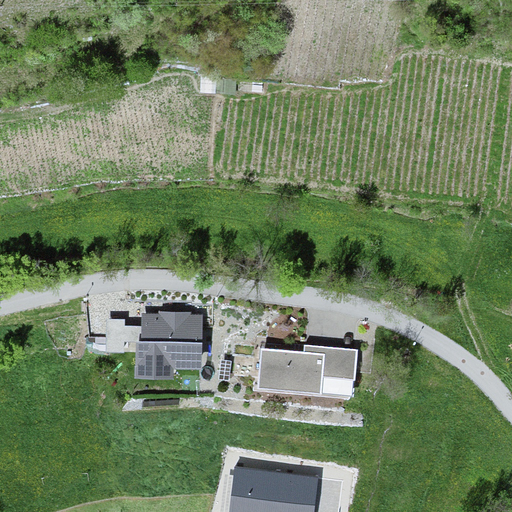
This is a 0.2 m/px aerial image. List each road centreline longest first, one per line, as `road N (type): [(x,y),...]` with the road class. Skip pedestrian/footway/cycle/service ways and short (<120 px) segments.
road 1 (residential): [(511,411),(443,352),(353,303),(174,290),(54,296),(0,309)]
road 2 (track): [(479,217),(458,303),(492,388)]
